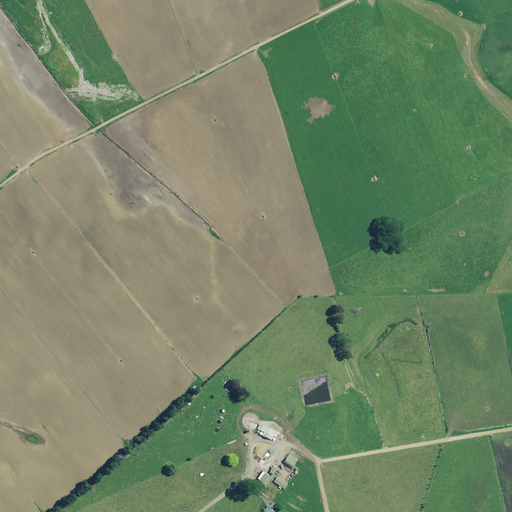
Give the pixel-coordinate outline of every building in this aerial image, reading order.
[(279,433),(259,424),(257,429),(263,432),(261,436),(271,440),(273,436),(275,437),(279,433)] [(271,454),(268,451),(266,453),(264,451),(263,453),(265,455),(263,457),(267,460),(271,454)] [(297,460),(289,454),(283,463),(291,469),(297,460)] [(280,470),(273,466),(268,472),(273,475),(276,470),(279,473),(280,470)] [(265,473),(262,471),(257,479),(259,480),(258,482),(265,486),(271,477),(265,473)] [(287,484),(276,477),(273,482),(283,489),(287,484)]
